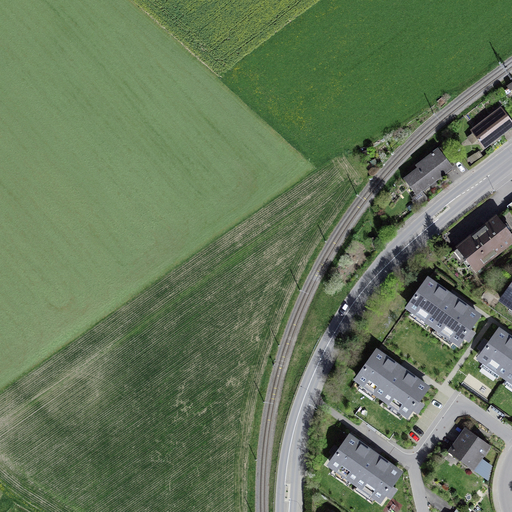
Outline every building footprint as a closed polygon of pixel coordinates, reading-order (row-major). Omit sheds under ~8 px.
[(472,131),(484,147),(502,134),(499,131),(511,122),(501,109),(472,131)] [(406,178),(414,189),(417,186),(421,191),(452,168),(438,150),(417,166),(419,168),(406,178)] [(415,201),(418,206),(427,199),(424,195),(415,201)] [(457,248),(476,271),(511,242),(511,236),(509,232),(511,229),(511,212),(509,209),(498,218),(497,217),(457,248)] [(409,306),(459,343),(478,316),(428,280),(409,306)] [(511,284),(501,300),(511,307),(511,284)] [(511,340),(499,331),(480,357),(511,380),(511,340)] [(427,389),(376,352),(358,378),(409,414),(427,389)] [(466,429),(451,449),(475,467),(490,446),(466,429)] [(400,473),(349,437),(330,463),(381,499),(400,473)] [(487,464),(482,460),(475,470),(481,475),(486,468),(484,467),(487,464)]
